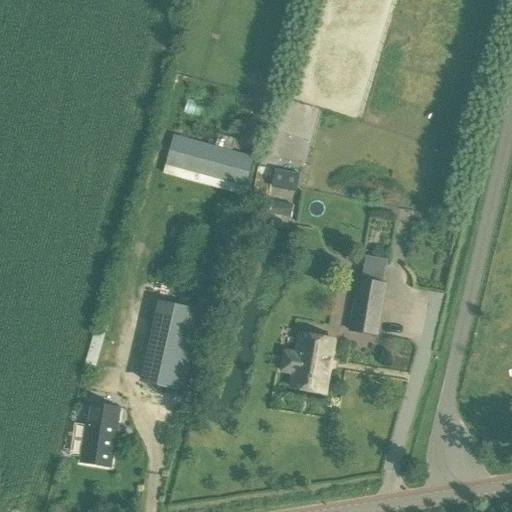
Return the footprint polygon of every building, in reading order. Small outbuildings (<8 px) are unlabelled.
[(173,140),(163,177),(245,198),(254,162),(173,140)] [(299,178),(275,174),(272,190),(296,195),(299,178)] [(272,204),(270,217),(292,221),(294,208),(272,204)] [(144,216),(133,264),(147,267),(158,219),(144,216)] [(511,269),(486,268),(484,300),(511,301),(511,269)] [(362,281),(352,333),(379,337),(388,286),(362,281)] [(185,390),(202,316),(161,307),(144,381),(185,390)] [(286,353),(282,372),(293,375),(290,388),(326,395),(335,342),(308,337),(304,356),(286,353)] [(89,404),(80,463),(110,468),(114,443),(117,444),(119,429),(116,429),(119,409),(89,404)]
